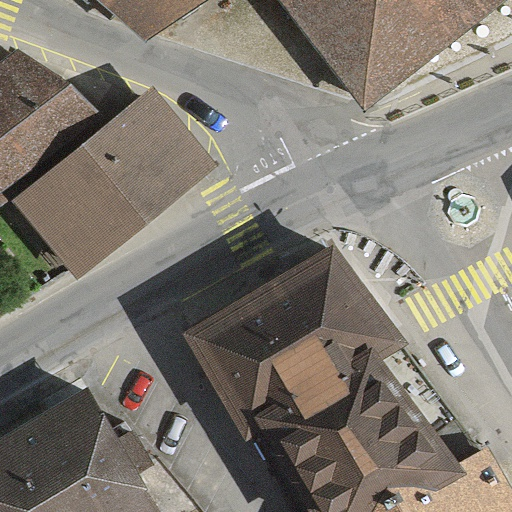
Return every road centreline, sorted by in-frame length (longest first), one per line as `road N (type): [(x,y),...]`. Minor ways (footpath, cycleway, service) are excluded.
road 1 (tertiary): [(0,366),(236,230),(344,178)]
road 2 (tertiary): [(0,0),(218,87),(344,178)]
road 3 (residential): [(344,178),(391,224),(511,384)]
road 4 (tertiary): [(344,178),(482,121)]
